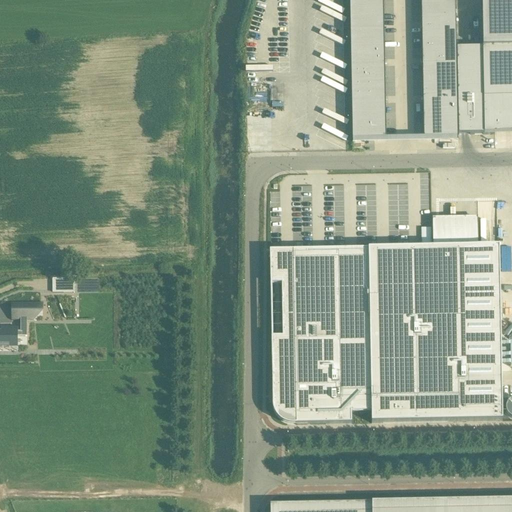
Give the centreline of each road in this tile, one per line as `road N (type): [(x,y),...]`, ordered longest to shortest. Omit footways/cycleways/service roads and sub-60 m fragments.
road 1 (unclassified): [(251,440),(252,184),(274,165),(511,159)]
road 2 (unclassified): [(250,481),(511,476)]
road 3 (unclassified): [(511,435),(251,440)]
